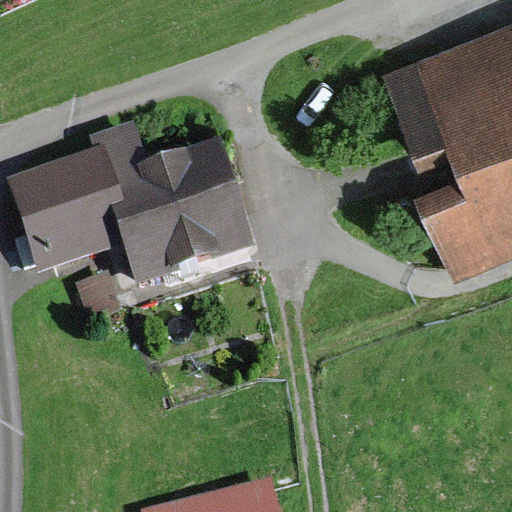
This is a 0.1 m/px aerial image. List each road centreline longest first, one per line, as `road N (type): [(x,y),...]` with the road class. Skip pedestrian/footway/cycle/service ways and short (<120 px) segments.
road 1 (residential): [(0,150),(37,127),(380,0)]
road 2 (residential): [(7,511),(0,344)]
